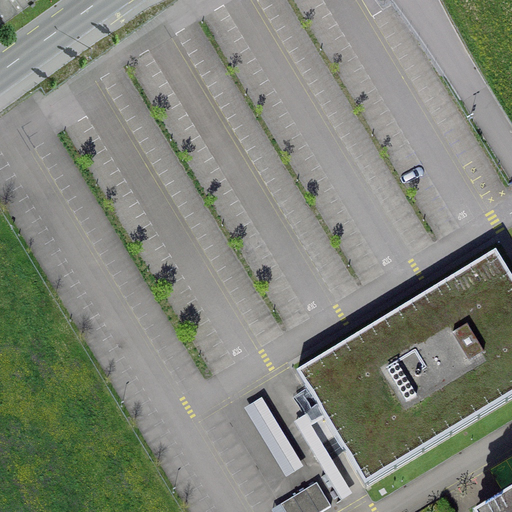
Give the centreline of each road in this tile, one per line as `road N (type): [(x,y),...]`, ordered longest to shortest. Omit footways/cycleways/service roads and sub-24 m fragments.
road 1 (unclassified): [(511,161),(412,0)]
road 2 (secondary): [(104,0),(0,72)]
